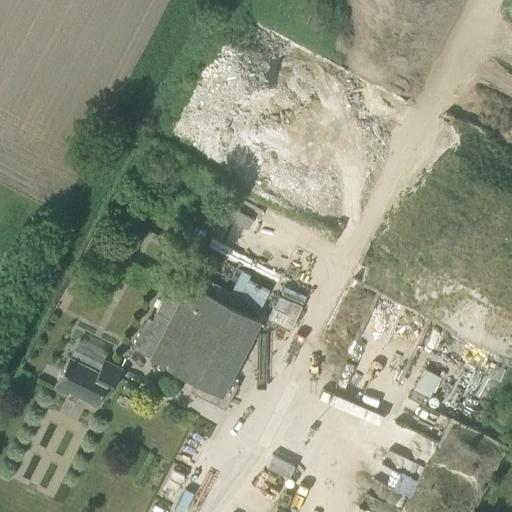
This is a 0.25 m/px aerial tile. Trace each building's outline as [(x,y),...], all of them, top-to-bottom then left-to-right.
[(178,300),(149,357),(195,380),(190,391),(225,409),(234,391),(238,383),(229,379),(259,319),(188,282),(178,300)] [(149,357),(178,300),(165,293),(152,319),(146,316),(129,346),(149,357)] [(267,315),(287,325),(297,306),(276,296),(267,315)] [(69,356),(62,369),(53,387),(67,394),(67,396),(71,398),(78,395),(95,404),(101,394),(106,396),(115,378),(121,368),(103,358),(97,370),(69,356)] [(414,387),(409,397),(424,404),(428,395),(430,396),(440,375),(423,367),(414,387)] [(452,417),(429,460),(482,489),(505,446),(452,417)]
